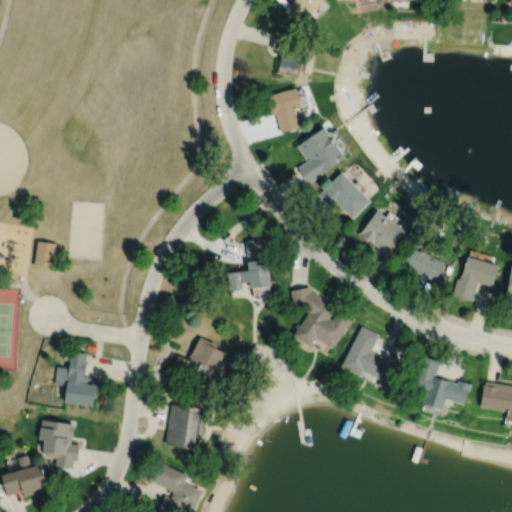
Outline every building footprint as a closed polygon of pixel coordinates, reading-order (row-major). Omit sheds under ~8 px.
[(291,0),(283,8),(298,24),(321,0),(291,0)] [(273,30),(269,47),(280,50),(275,72),(297,77),(305,44),(286,40),(288,33),(273,30)] [(265,95),(270,114),(275,113),(279,131),(298,126),(293,108),(304,105),(299,88),(295,89),(294,87),(265,95)] [(322,126),(296,145),(305,159),(308,157),(309,159),(297,167),(307,183),(337,161),(336,161),(342,156),(348,147),(335,129),(326,132),(322,126)] [(317,195),(331,208),(336,203),(351,218),(369,201),(340,172),(317,195)] [(375,210),(358,234),(366,240),(367,240),(388,255),(404,231),(398,227),(402,221),(388,211),(384,217),(375,210)] [(244,240),(246,262),(245,262),(246,270),(227,272),(229,290),(240,289),(240,283),(247,282),(247,289),(268,286),(265,262),(267,262),(264,238),(244,240)] [(36,240),(33,266),(51,268),(55,242),(36,240)] [(411,247),(402,265),(435,281),(444,263),(411,247)] [(457,278),(452,294),(471,300),(477,282),(491,286),(498,266),(483,261),(485,254),(470,250),(468,256),(467,256),(459,279),(457,278)] [(319,297),(310,291),(309,287),(290,290),(292,302),(308,313),(292,336),(308,347),(314,338),(330,349),(350,320),(337,311),(331,320),(328,318),(335,308),(319,297)] [(360,326),(340,367),(358,376),(361,371),(379,380),(376,386),(387,391),(401,365),(387,358),(387,359),(370,351),(378,335),(360,326)] [(177,355),(170,368),(207,387),(224,353),(215,348),(216,345),(199,336),(187,360),(177,355)] [(69,351),(67,367),(56,366),(53,384),(65,385),(63,403),(92,407),(95,385),(85,384),(86,376),(83,376),(86,353),(69,351)] [(420,356),(410,388),(424,393),(421,404),(442,411),(446,399),(463,405),(470,384),(458,381),(457,383),(435,377),(440,362),(420,356)] [(511,385),(485,381),(484,385),(483,385),(479,407),(507,412),(506,415),(505,421),(511,421),(511,385)] [(171,404),(164,442),(194,446),(200,409),(171,404)] [(40,419),(37,440),(43,440),(41,452),(45,457),(55,458),(54,466),(71,468),(72,461),(76,461),(79,445),(69,444),(72,424),(40,419)] [(26,454),(16,457),(20,470),(0,475),(0,479),(4,494),(22,489),(23,494),(46,487),(40,465),(35,466),(35,464),(29,466),(26,454)] [(148,477),(173,489),(170,495),(164,493),(154,511),(178,511),(181,506),(192,511),(202,488),(184,479),(187,472),(156,458),(148,477)]
